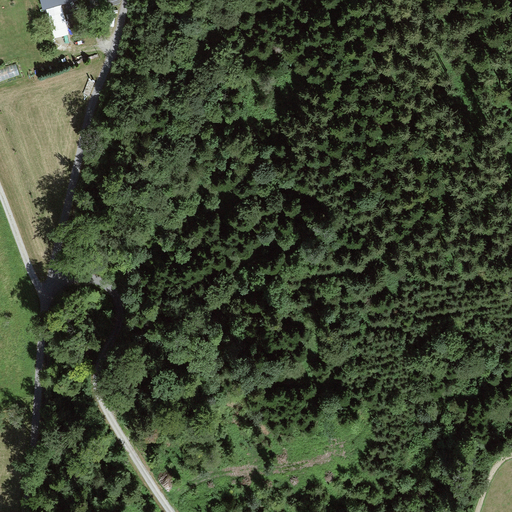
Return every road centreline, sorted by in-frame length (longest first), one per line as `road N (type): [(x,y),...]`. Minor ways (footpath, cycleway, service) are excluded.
road 1 (residential): [(22,511),(42,292),(124,0)]
road 2 (track): [(0,196),(42,292),(76,276),(111,289),(120,320),(102,356),(99,390),(172,511)]
